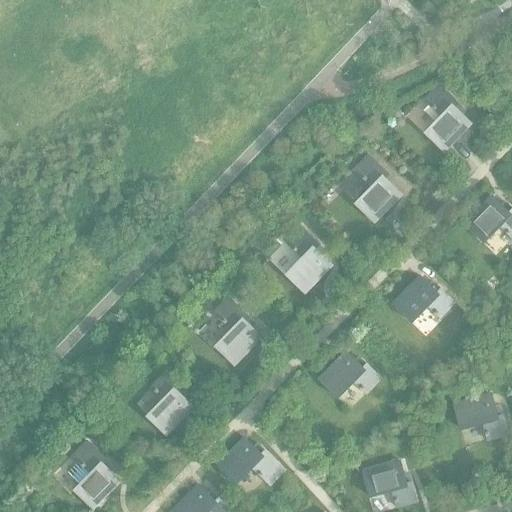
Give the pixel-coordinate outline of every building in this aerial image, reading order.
[(437,83),(422,98),(428,104),(441,117),(425,134),(443,152),(470,123),(459,112),(463,109),(443,89),(437,83)] [(368,155),(353,170),(359,175),(372,188),(355,205),(373,223),(401,195),(390,183),(393,180),(373,160),(368,155)] [(492,196),(464,224),(482,242),(499,225),(511,238),(511,209),(507,204),(503,207),(492,196)] [(298,225),(284,240),(289,246),(302,259),(286,275),(304,293),(331,265),(320,254),(324,250),(304,231),(298,225)] [(454,303),(435,283),(431,287),(420,276),(392,304),(410,322),(427,305),(440,318),(454,303)] [(228,297),(213,312),(219,318),(232,331),(215,347),(233,365),(261,337),(250,326),(253,322),(233,303),(228,297)] [(380,379),(360,359),(357,363),(345,352),(318,380),(336,398),(353,381),(365,394),(380,379)] [(192,407),(181,396),(185,392),(165,373),(150,388),(163,400),(147,417),(165,435),(192,407)] [(507,435),(500,408),(495,409),(491,394),(453,404),(460,429),(482,422),(487,440),(507,435)] [(244,438),(217,466),(235,484),(251,467),(269,485),(284,470),(259,445),(255,449),(244,438)] [(78,462),(68,473),(80,485),(74,491),(92,509),(120,481),(108,470),(112,466),(92,447),(86,441),(72,456),(78,462)] [(416,502),(409,475),(404,476),(399,461),(362,471),(369,496),(391,490),(396,507),(416,502)] [(198,485),(171,511),(232,511),(213,492),(209,496),(198,485)]
